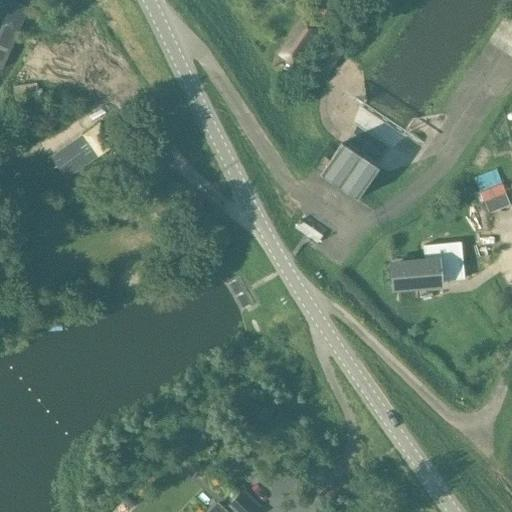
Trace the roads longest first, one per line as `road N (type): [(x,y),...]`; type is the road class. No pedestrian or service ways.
road 1 (tertiary): [(455,511),(312,314),(147,0)]
road 2 (track): [(255,215),(189,189),(116,119),(0,193)]
